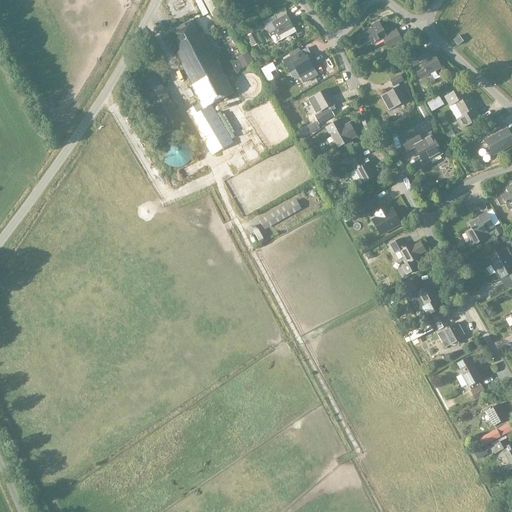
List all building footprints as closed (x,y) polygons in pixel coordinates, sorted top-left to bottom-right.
[(268,35),(276,31),(281,40),(295,32),(286,15),(276,21),(274,17),(262,23),(268,35)] [(222,17),(213,21),(219,32),(228,28),(222,17)] [(165,36),(202,104),(201,105),(200,104),(186,112),(211,155),(232,143),(210,105),(233,93),(194,20),(165,36)] [(360,45),(369,40),(372,46),(382,40),(387,49),(401,41),(396,31),(385,36),(378,22),(372,25),(373,28),(355,38),(360,45)] [(259,43),(253,33),(247,36),(253,47),(259,43)] [(458,36),(453,41),(457,46),(463,42),(458,36)] [(305,49),(301,52),(283,62),(289,73),(291,78),(297,80),(300,78),(303,83),(317,76),(307,58),(309,57),(305,49)] [(408,59),(412,67),(419,63),(422,69),(415,73),(419,80),(441,68),(433,55),(428,58),(424,50),(408,59)] [(253,62),(247,52),(236,59),(242,69),(253,62)] [(258,68),(268,79),(271,75),(268,72),(274,67),(267,60),(258,68)] [(230,61),(226,67),(230,74),(237,74),(241,68),(237,61),(230,61)] [(153,72),(132,84),(161,136),(182,124),(153,72)] [(389,81),(391,84),(392,87),(403,81),(400,75),(389,81)] [(388,111),(393,108),(407,101),(399,87),(380,97),(388,111)] [(467,97),(462,88),(444,98),(449,107),(454,104),(462,117),(456,120),(462,129),(481,119),(480,118),(479,119),(474,111),(476,110),(468,96),(467,97)] [(319,94),(308,100),(315,114),(321,111),(325,118),(338,111),(333,101),(335,100),(334,100),(332,101),(326,89),(319,94)] [(365,114),(359,117),(364,131),(371,128),(365,114)] [(221,121),(230,135),(233,133),(224,119),(221,121)] [(330,135),(337,148),(343,145),(345,148),(352,144),(350,140),(356,136),(349,123),(342,127),(340,123),(341,123),(339,120),(325,128),(329,135),(330,135)] [(315,122),(306,127),(310,134),(319,129),(315,122)] [(490,126),(483,130),(486,135),(493,131),(490,126)] [(492,155),(511,145),(511,144),(511,139),(506,129),(485,141),(492,155)] [(414,147),(421,161),(423,164),(441,154),(438,148),(439,147),(438,145),(436,146),(430,133),(420,139),(416,132),(400,141),(406,152),(414,147)] [(181,133),(176,133),(172,133),(167,135),(164,138),(161,141),(159,145),(158,150),(159,154),(160,159),(163,162),(167,165),(171,167),(175,168),(180,167),(184,166),(188,163),(191,159),(192,155),(193,151),(193,146),(191,142),(188,138),(185,135),(181,133)] [(347,163),(352,171),(349,172),(355,183),(357,187),(362,184),(362,185),(376,177),(368,163),(365,165),(360,156),(347,163)] [(508,193),(500,197),(496,199),(500,206),(504,204),(508,210),(511,207),(511,185),(505,189),(508,193)] [(364,217),(378,208),(372,197),(357,205),(364,217)] [(296,200),(259,221),(264,230),(301,210),(296,200)] [(393,218),(389,211),(387,206),(373,214),(379,223),(374,226),(380,236),(400,225),(396,216),(393,218)] [(485,239),(483,235),(487,233),(486,232),(493,228),(485,213),(477,217),(478,219),(468,225),(471,229),(464,233),(472,247),(485,239)] [(502,234),(499,228),(493,232),(496,237),(502,234)] [(413,245),(411,242),(404,246),(399,238),(389,244),(394,254),(395,253),(399,259),(402,258),(405,264),(401,266),(406,276),(417,270),(412,260),(419,256),(418,254),(424,251),(419,241),(413,245)] [(487,259),(499,281),(507,276),(511,282),(511,280),(511,258),(506,248),(487,259)] [(414,278),(404,284),(409,294),(420,288),(414,278)] [(430,286),(419,291),(411,295),(419,310),(422,309),(426,317),(442,308),(430,286)] [(441,315),(433,320),(438,330),(447,325),(441,315)] [(441,332),(439,335),(443,342),(441,343),(444,348),(449,345),(455,346),(455,342),(458,341),(465,337),(457,323),(446,329),(446,328),(445,329),(445,330),(441,331),(441,332)] [(469,357),(456,364),(468,387),(471,391),(469,392),(474,401),(486,395),(481,385),(480,386),(478,382),(482,380),(469,357)] [(507,419),(499,405),(485,412),(493,426),(507,419)] [(511,444),(511,445),(507,439),(490,448),(494,454),(502,450),(511,468),(511,444)]
